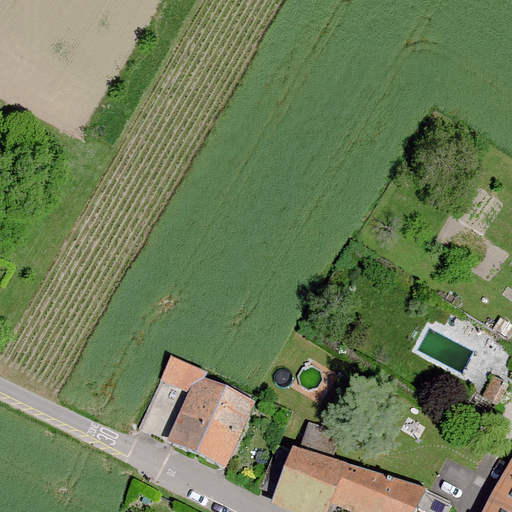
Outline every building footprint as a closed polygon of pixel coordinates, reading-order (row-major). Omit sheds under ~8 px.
[(193,394),(171,442),(225,467),(252,405),(202,382),(205,376),(173,361),(164,381),(193,394)] [(335,448),(338,428),(310,424),(307,444),(335,448)] [(345,469),(294,455),(276,504),(295,511),(328,511),(331,504),(345,469)] [(418,511),(427,494),(345,469),(331,504),(352,511),(418,511)] [(511,511),(511,469),(489,511),(511,511)]
